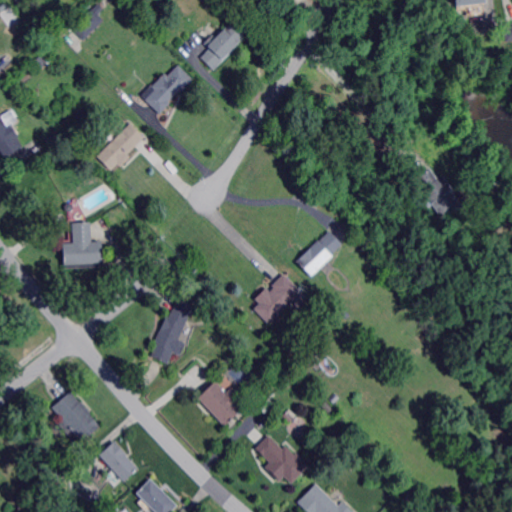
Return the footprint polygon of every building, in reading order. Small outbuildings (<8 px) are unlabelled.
[(17,8),(14,0),(22,0),(24,5),(17,8)] [(486,0),(487,9),(483,9),(474,10),(469,11),(457,12),(455,0),(486,0)] [(85,40),(73,28),(89,15),(100,26),(85,40)] [(511,20),(502,22),(505,40),(511,39),(511,20)] [(233,47),(236,49),(214,70),(202,57),(211,47),(210,45),(208,47),(205,43),(208,40),(213,34),(216,37),(232,22),(245,36),(233,47)] [(43,71),(40,67),(37,70),(32,65),(46,53),(53,62),(43,71)] [(194,79),(181,93),(180,91),(179,92),(178,93),(177,94),(170,101),(172,102),(161,113),(158,110),(153,105),(146,99),(155,89),(153,86),(166,73),(169,75),(179,65),(194,79)] [(0,114),(1,116),(12,110),(19,121),(13,124),(26,146),(6,158),(0,148),(0,114)] [(125,164),(123,166),(120,163),(112,170),(98,156),(132,123),(146,137),(144,139),(137,146),(129,154),(132,157),(125,164)] [(52,145),(51,143),(48,139),(50,138),(58,132),(62,137),(52,145)] [(437,179),(443,175),(454,191),(452,193),(462,206),(443,219),(415,178),(417,176),(426,169),(430,167),(437,179)] [(93,242),(103,241),(103,242),(104,262),(104,265),(104,266),(66,268),(64,243),(75,243),(74,228),(74,223),(86,222),(92,222),(92,223),(93,242)] [(312,275),(299,260),(305,254),(307,253),(329,231),(330,230),(342,243),(344,245),(327,260),(327,261),(320,268),(312,275)] [(300,308),(293,301),(269,323),(255,308),(276,288),(273,285),(275,283),(279,279),(283,275),(285,274),(310,299),(300,308)] [(180,339),(187,342),(182,355),(174,351),(172,357),(169,364),(166,362),(157,358),(156,357),(153,356),(158,345),(158,344),(155,343),(156,341),(168,315),(171,317),(173,311),(178,301),(179,298),(195,305),(180,339)] [(351,322),(345,316),(351,310),(357,316),(351,322)] [(300,369),(287,355),(286,354),(294,347),(301,355),(302,355),(307,361),(300,369)] [(228,394),(233,389),(239,395),(234,400),(243,409),(226,426),(214,413),(212,411),(200,398),(203,395),(216,382),(217,382),(228,394)] [(83,442),(53,407),(57,404),(63,399),(69,393),(72,391),(93,415),(94,417),(102,426),(83,442)] [(336,403),(331,400),(336,394),(341,397),(336,403)] [(291,422),(284,416),(289,411),(295,418),(291,422)] [(269,461),(264,466),(279,480),(283,476),(291,483),(308,465),(284,442),(281,446),(268,434),(255,448),(269,461)] [(125,482),(114,470),(100,455),(102,453),(116,441),(128,454),(130,456),(141,468),(125,482)] [(172,511),(157,511),(155,510),(153,507),(151,506),(143,497),(138,492),(152,478),(162,488),(163,489),(179,505),(172,511)] [(340,506),(344,501),(356,511),(309,511),(299,503),(309,493),(318,484),(331,496),(338,503),(340,506)]
